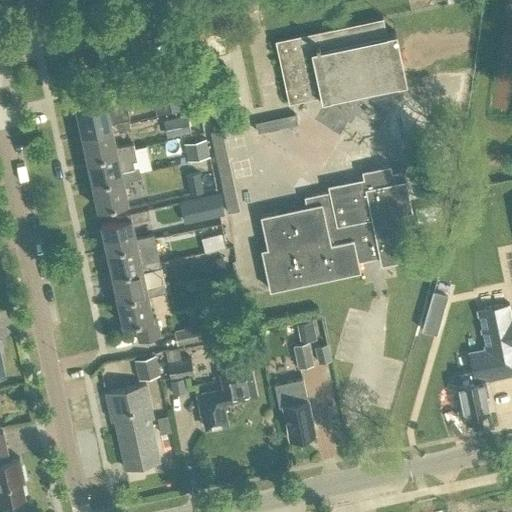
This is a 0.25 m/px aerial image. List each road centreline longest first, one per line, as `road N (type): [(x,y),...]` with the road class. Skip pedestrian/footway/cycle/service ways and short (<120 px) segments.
road 1 (residential): [(82,511),(0,126)]
road 2 (tertiary): [(214,511),(511,446)]
road 3 (residential): [(0,52),(250,0)]
